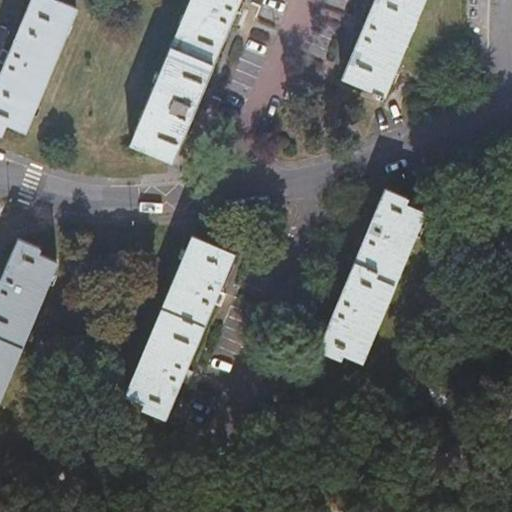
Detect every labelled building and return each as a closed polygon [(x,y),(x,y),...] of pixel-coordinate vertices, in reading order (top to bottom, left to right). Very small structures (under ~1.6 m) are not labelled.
[(31,0),(11,50),(6,62),(0,76),(0,131),(1,132),(6,122),(25,130),(77,8),(58,0),(31,0)] [(192,0),(133,143),(173,160),(190,119),(195,107),(231,21),(235,10),(239,0),(192,0)] [(375,0),(365,26),(360,38),(343,79),(373,92),(372,95),(383,99),(424,0),(375,0)] [(244,14),(235,10),(231,21),(239,25),(244,14)] [(352,34),(360,38),(365,26),(357,22),(352,34)] [(0,51),(0,59),(6,62),(11,50),(2,46),(0,51)] [(195,107),(190,119),(199,122),(203,110),(195,107)] [(385,188),(369,226),(364,237),(338,299),(333,310),(318,347),(341,357),(343,351),(361,359),(424,210),(405,202),(407,197),(385,188)] [(364,237),(369,226),(361,223),(356,234),(364,237)] [(213,303),(218,292),(235,251),(194,233),(127,393),(145,401),(143,406),(166,415),(183,375),(187,364),(213,303)] [(21,238),(5,274),(0,286),(0,285),(0,396),(58,259),(39,251),(41,246),(21,238)] [(225,295),(218,292),(213,303),(220,306),(225,295)] [(326,307),(333,310),(338,299),(330,296),(326,307)] [(187,364),(183,375),(189,378),(194,367),(187,364)]
